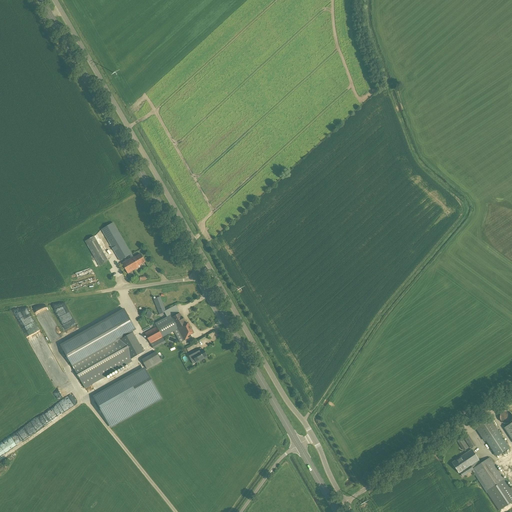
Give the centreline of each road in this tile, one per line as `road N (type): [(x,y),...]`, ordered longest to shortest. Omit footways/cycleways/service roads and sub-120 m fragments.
road 1 (primary): [(298,445),(40,0)]
road 2 (unclassified): [(313,437),(53,0)]
road 3 (unclassified): [(344,501),(511,390)]
